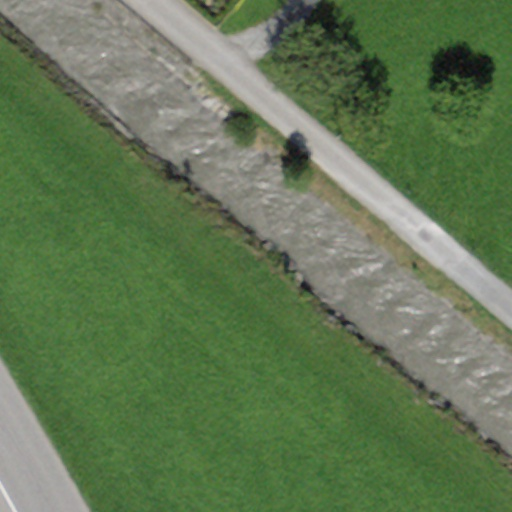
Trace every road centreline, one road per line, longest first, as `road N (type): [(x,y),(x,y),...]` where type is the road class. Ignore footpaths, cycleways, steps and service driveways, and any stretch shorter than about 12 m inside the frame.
road 1 (residential): [(143,0),(348,174)]
road 2 (track): [(348,174),(511,314)]
